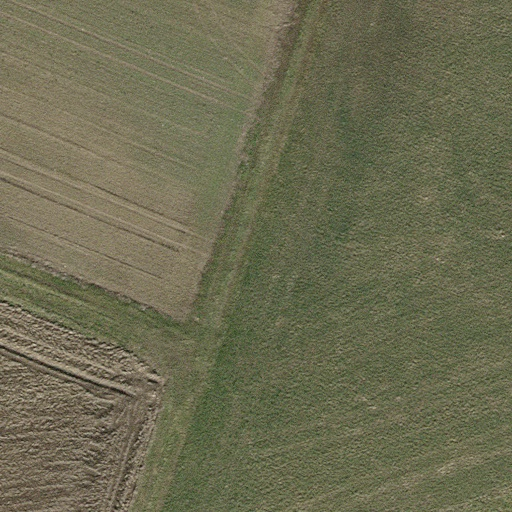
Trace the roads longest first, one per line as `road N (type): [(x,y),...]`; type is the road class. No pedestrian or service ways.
road 1 (track): [(0,271),(194,353),(311,0)]
road 2 (track): [(194,353),(149,511)]
